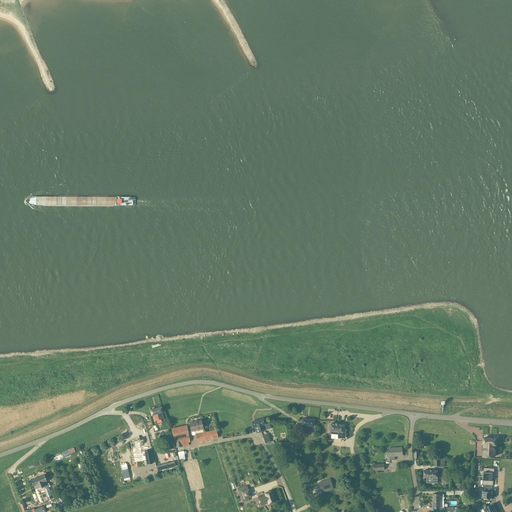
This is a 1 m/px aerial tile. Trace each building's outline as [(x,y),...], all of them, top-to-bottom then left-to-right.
[(163,412),(161,407),(150,410),(151,415),(152,415),(154,421),(163,418),(162,412),(163,412)] [(253,421),(251,422),(253,427),(255,427),(257,432),(257,433),(261,431),(265,430),(267,429),(270,428),(269,423),(265,424),(264,418),(259,419),(255,421),(254,421),(253,421)] [(302,424),(303,425),(303,429),(309,429),(309,425),(313,426),(314,420),(302,419),(302,424)] [(203,428),(201,420),(189,423),(191,431),(203,428)] [(329,425),(329,429),(330,429),(330,431),(330,434),(338,435),(338,437),(343,438),(344,432),(342,432),(343,425),(338,425),(338,424),(336,423),(335,424),(331,424),(330,425),(329,425)] [(190,442),(187,425),(171,428),(174,439),(175,448),(181,447),(189,446),(188,443),(190,442)] [(218,438),(216,431),(216,429),(195,434),(197,443),(218,438)] [(497,444),(497,440),(496,440),(496,439),(484,438),(483,444),(484,444),(483,456),(494,457),(495,445),(496,445),(496,444),(497,444)] [(138,442),(129,443),(130,449),(131,449),(133,459),(142,457),(141,452),(140,453),(138,442)] [(65,457),(76,451),(74,447),(62,453),(65,457)] [(402,456),(401,447),(388,448),(389,460),(395,460),(394,457),(402,456)] [(145,451),(144,451),(147,464),(152,463),(153,463),(150,450),(145,451)] [(179,452),(178,452),(179,460),(180,460),(181,463),(185,462),(184,459),(185,459),(184,454),(186,453),(186,451),(184,451),(183,450),(179,451),(179,452)] [(439,459),(434,459),(434,466),(445,466),(445,458),(439,458),(439,459)] [(484,468),(483,476),(493,477),(493,473),(494,473),(494,468),(484,468)] [(46,481),(44,474),(31,480),(33,486),(34,486),(40,502),(53,498),(46,481)] [(48,477),(51,485),(57,483),(54,475),(48,477)] [(483,476),(482,485),(486,485),(493,486),(493,482),(493,481),(492,481),(493,477),(483,476)] [(330,479),(318,482),(321,490),(332,487),(330,479)] [(242,491),(241,488),(237,489),(242,503),(249,500),(248,497),(252,496),(249,488),(242,491)] [(479,488),(479,491),(480,491),(480,498),(485,498),(484,499),(487,499),(487,498),(492,498),(492,492),(485,491),(486,488),(479,488)] [(265,494),(258,497),(261,506),(268,503),(269,504),(275,502),(271,491),(265,493),(265,494)] [(65,497),(61,496),(57,500),(58,504),(63,506),(67,501),(65,497)] [(444,501),(433,500),(433,508),(440,508),(440,511),(454,511),(454,507),(444,507),(444,501)]
